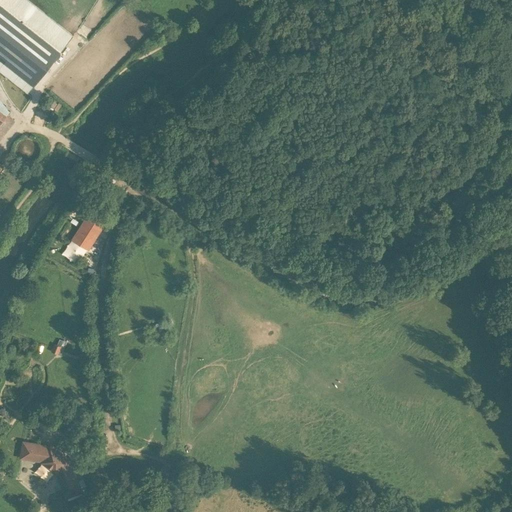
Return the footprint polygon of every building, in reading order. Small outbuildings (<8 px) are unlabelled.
[(73,36),(26,0),(0,0),(0,71),(28,93),(33,86),(34,86),(61,52),(60,52),(73,36)] [(0,138),(14,121),(0,109),(0,138)] [(92,209),(73,239),(88,249),(97,235),(99,232),(107,218),(92,209)] [(58,354),(59,350),(60,347),(55,344),(53,348),(52,352),(58,354)] [(37,460),(39,445),(39,444),(28,443),(24,442),(23,442),(21,458),(37,460)] [(57,473),(71,464),(72,462),(50,444),(48,446),(43,461),(57,473)] [(65,495),(80,489),(75,474),(60,480),(63,489),(64,490),(65,495)]
